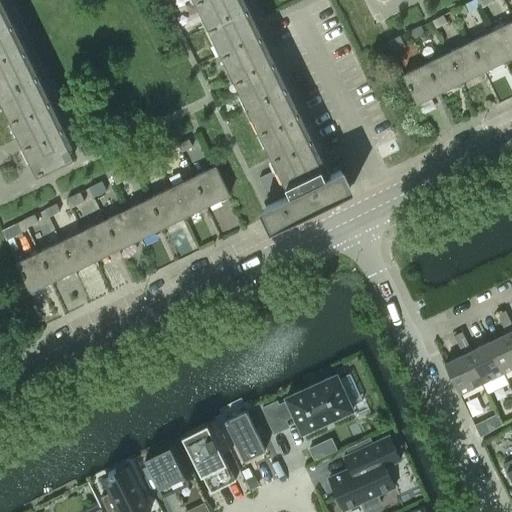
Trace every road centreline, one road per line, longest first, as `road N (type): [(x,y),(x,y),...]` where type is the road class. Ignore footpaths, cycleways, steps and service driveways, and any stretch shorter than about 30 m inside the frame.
road 1 (tertiary): [(0,389),(353,219)]
road 2 (residential): [(387,202),(300,18)]
road 3 (unclassified): [(492,511),(411,338)]
road 4 (tertiary): [(387,202),(511,141)]
road 5 (unclassified): [(411,338),(353,219)]
